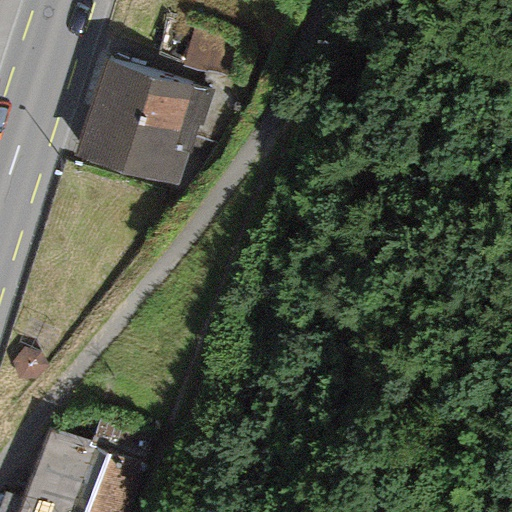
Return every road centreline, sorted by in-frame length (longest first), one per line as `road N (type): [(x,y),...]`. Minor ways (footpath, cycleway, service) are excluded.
road 1 (residential): [(320,0),(288,86),(233,172),(0,462)]
road 2 (primary): [(67,0),(0,212)]
